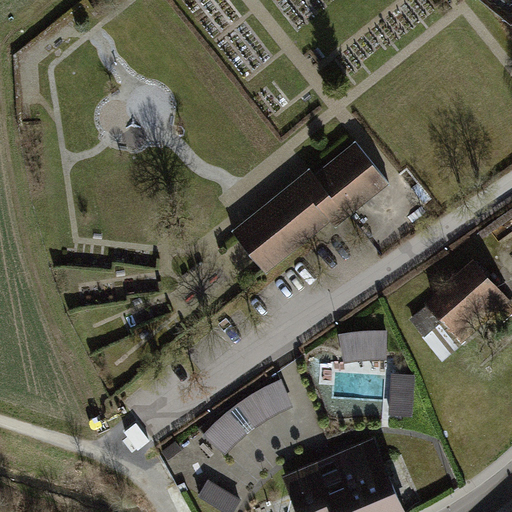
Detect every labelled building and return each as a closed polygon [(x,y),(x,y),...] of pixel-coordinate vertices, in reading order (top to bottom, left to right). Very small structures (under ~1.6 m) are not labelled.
[(313,167),(235,228),(270,273),(386,184),(356,144),(318,173),(313,167)] [(429,304),(411,320),(444,358),(509,302),(473,261),(427,301),(429,304)] [(367,330),(340,333),(344,361),(368,360),(388,359),(388,330),(367,330)] [(417,374),(393,372),(390,413),(414,415),(417,374)] [(230,410),(203,435),(226,454),(248,432),(255,427),(268,419),(294,406),(282,378),(265,386),(238,403),(230,410)] [(406,511),(374,438),(285,476),(300,511),(406,511)] [(208,481),(200,496),(229,511),(233,511),(241,498),(208,481)]
